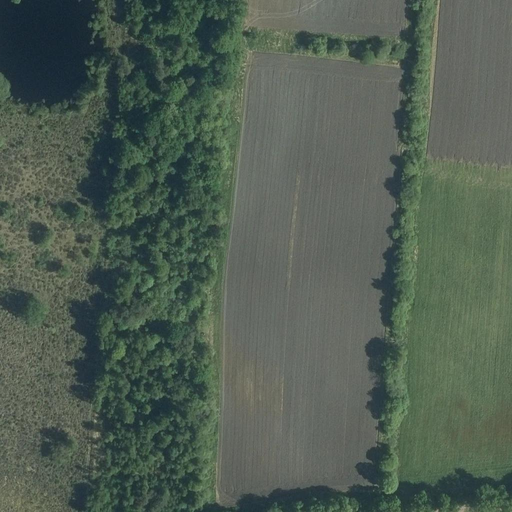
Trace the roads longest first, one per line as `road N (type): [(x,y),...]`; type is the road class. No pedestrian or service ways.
road 1 (track): [(123,0),(83,511)]
road 2 (track): [(113,138),(126,157),(145,165),(165,161),(222,177)]
